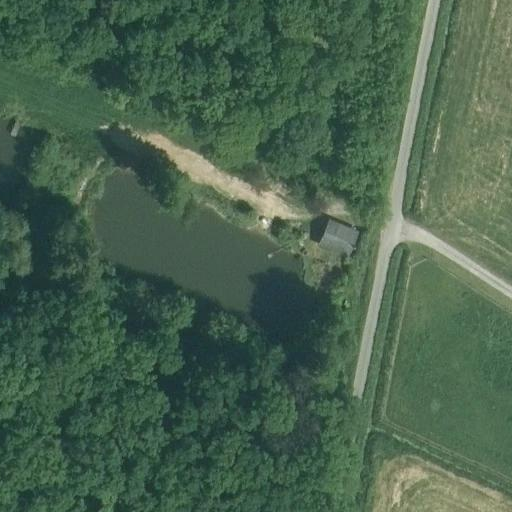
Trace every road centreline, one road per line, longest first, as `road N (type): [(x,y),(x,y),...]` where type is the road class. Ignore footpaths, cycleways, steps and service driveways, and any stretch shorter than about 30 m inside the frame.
road 1 (unclassified): [(436,0),(338,511)]
road 2 (track): [(392,226),(356,168),(224,40)]
